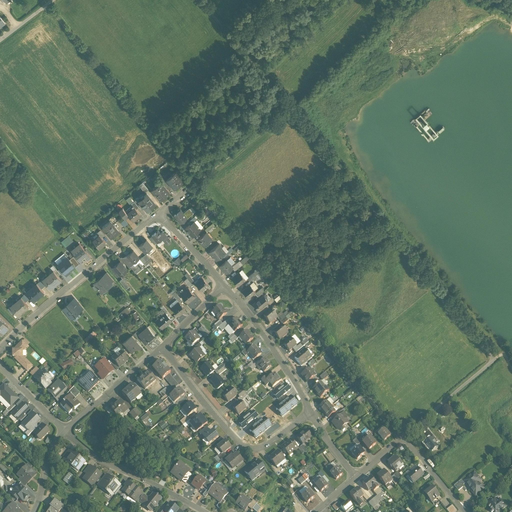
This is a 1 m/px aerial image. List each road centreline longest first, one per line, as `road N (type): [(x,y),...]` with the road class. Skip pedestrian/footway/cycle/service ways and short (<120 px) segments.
road 1 (track): [(198,0),(493,357),(403,440)]
road 2 (track): [(46,5),(403,440)]
road 3 (track): [(194,185),(290,113),(406,0)]
road 4 (residential): [(162,347),(242,446),(265,446),(310,410)]
road 5 (residential): [(158,214),(0,349)]
road 6 (residential): [(64,429),(94,457),(201,511)]
road 7 (residential): [(310,410),(224,286)]
road 8 (track): [(511,364),(418,247)]
road 9 (residential): [(162,347),(64,429)]
